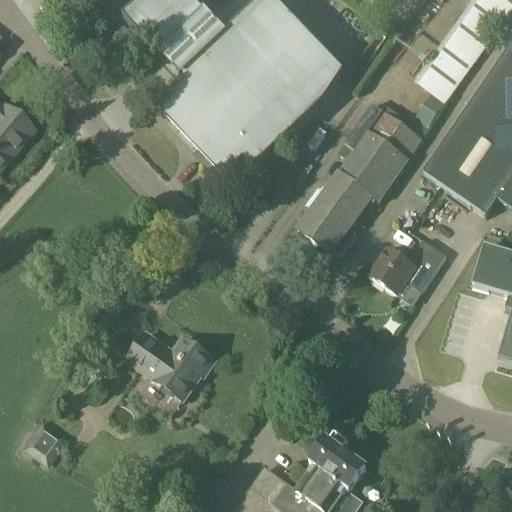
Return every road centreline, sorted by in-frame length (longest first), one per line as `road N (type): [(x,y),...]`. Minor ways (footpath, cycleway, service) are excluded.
road 1 (unclassified): [(511,433),(449,422),(393,387),(189,228),(83,122),(0,9)]
road 2 (unknown): [(327,335),(511,46)]
